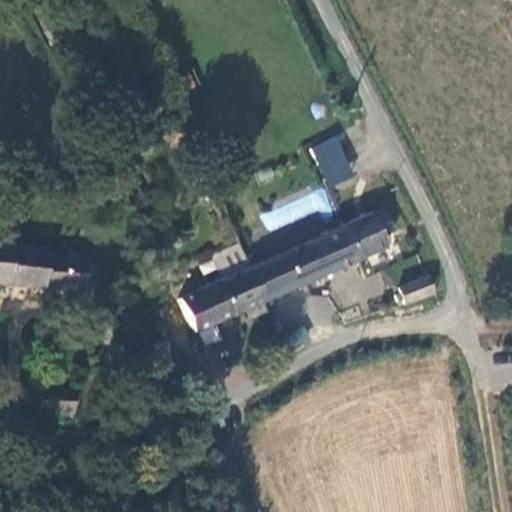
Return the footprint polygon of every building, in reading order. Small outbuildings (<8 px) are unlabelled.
[(336,134),(307,147),(327,188),(355,175),(336,134)] [(265,301),(386,248),(372,216),(252,269),(265,301)] [(84,262),(52,259),(52,254),(14,250),(10,247),(0,246),(0,284),(83,291),(84,262)] [(181,300),(195,332),(265,301),(252,269),(181,300)] [(434,295),(428,279),(399,289),(404,305),(434,295)] [(310,295),(307,323),(331,325),(334,297),(310,295)] [(187,357),(159,362),(164,392),(192,388),(187,357)] [(75,391),(39,388),(37,413),(73,416),(75,391)]
